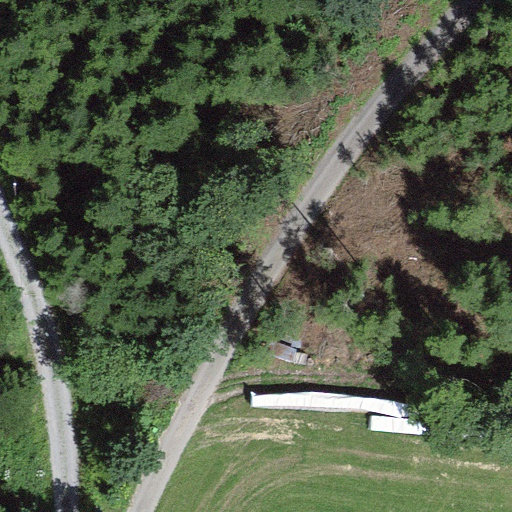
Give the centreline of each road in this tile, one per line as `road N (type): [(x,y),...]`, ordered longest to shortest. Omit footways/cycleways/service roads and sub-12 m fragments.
road 1 (track): [(479,0),(407,72),(318,189),(230,335),(139,511)]
road 2 (track): [(0,215),(38,312),(59,399),(71,511)]
